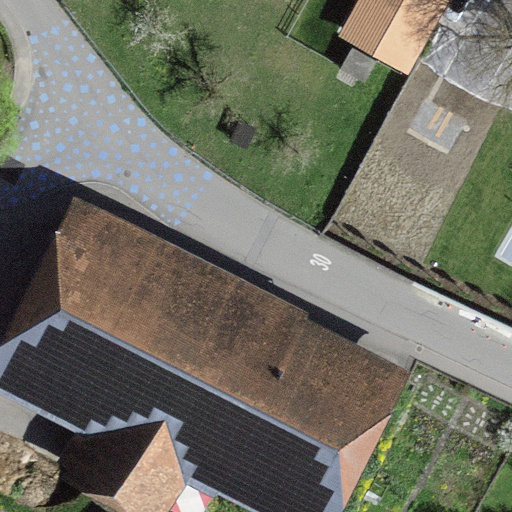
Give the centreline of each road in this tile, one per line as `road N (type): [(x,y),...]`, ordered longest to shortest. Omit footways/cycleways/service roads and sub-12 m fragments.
road 1 (unclassified): [(511,361),(262,240),(108,144)]
road 2 (unclassified): [(108,144),(26,0)]
